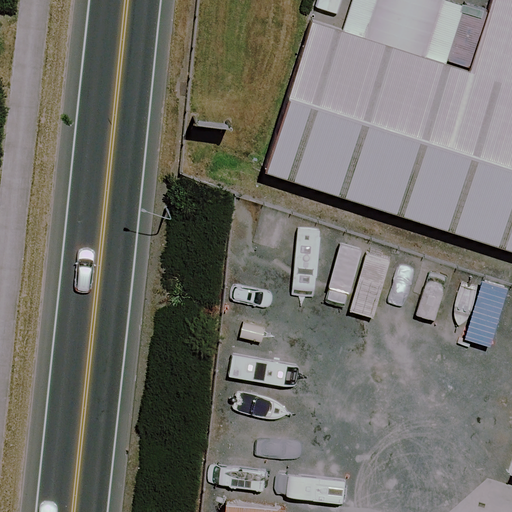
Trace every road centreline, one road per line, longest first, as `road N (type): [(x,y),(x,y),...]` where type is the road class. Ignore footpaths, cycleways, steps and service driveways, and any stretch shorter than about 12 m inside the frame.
road 1 (trunk): [(76,511),(125,0)]
road 2 (unknown): [(355,340),(335,511)]
